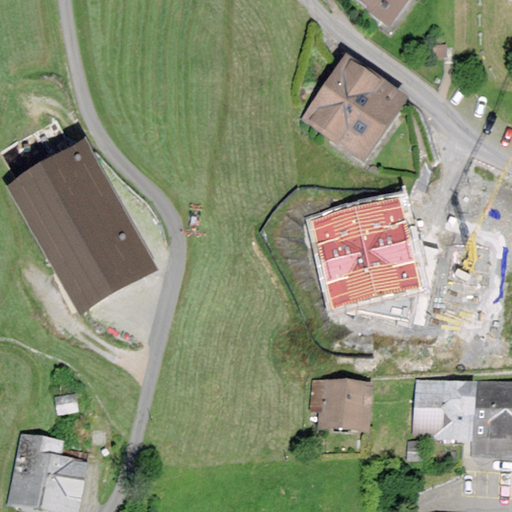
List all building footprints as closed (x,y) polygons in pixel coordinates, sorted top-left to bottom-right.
[(366,0),(387,16),(399,0),(366,0)] [(392,105),(351,75),(341,89),(339,87),(337,90),(331,86),(322,99),(330,105),(318,121),(360,150),(392,105)] [(142,274),(79,161),(22,193),(85,306),(142,274)] [(511,200),(468,191),(452,265),(465,267),(449,340),(511,353),(511,200)] [(391,218),(323,234),(339,302),(407,286),(391,218)] [(364,389),(314,385),(311,409),(326,411),(324,426),(361,428),(364,389)] [(432,434),(472,436),(475,388),(421,385),(418,439),(432,440),(432,434)] [(511,391),(475,388),(472,436),(473,436),(472,456),(511,458),(511,391)] [(7,506),(40,511),(79,511),(91,446),(43,438),(20,434),(7,506)] [(437,469),(462,469),(463,445),(438,444),(437,469)]
